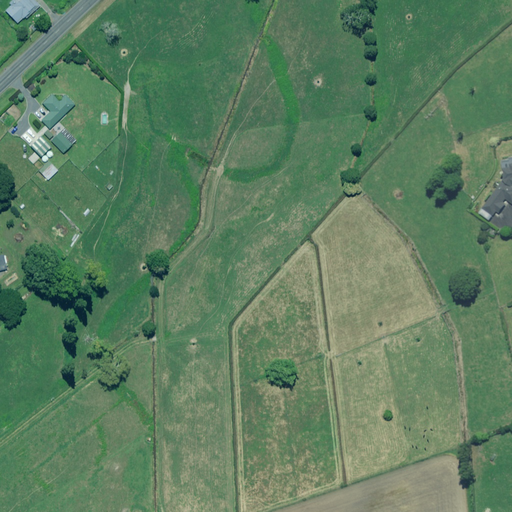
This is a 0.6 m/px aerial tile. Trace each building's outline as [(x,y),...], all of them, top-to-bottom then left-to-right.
[(36,0),(14,0),(13,2),(15,4),(7,11),(19,24),(26,17),(28,18),(35,12),(33,9),(39,3),(36,0)] [(60,102),(53,95),(44,104),(52,112),(43,121),(51,129),(76,105),(67,96),(60,102)] [(51,140),(55,135),(49,130),(45,134),(51,140)] [(56,136),(52,141),(65,153),(73,145),(60,132),(56,136)] [(53,147),(43,136),(32,146),(42,157),(53,147)] [(511,159),(505,160),(507,178),(486,207),(497,215),(500,211),(503,213),(510,203),(507,201),(509,198),(511,200),(511,159)] [(60,171),(50,160),(39,171),(49,181),(60,171)]
